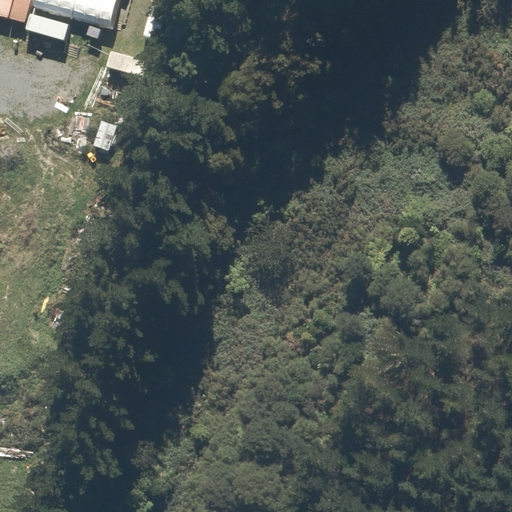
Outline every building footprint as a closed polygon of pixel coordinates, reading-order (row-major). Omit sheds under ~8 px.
[(104,0),(44,0),(34,36),(44,39),(40,53),(59,58),(63,44),(91,52),(104,0)] [(171,10),(152,4),(141,41),(160,46),(171,10)] [(114,49),(109,70),(147,79),(152,59),(114,49)] [(96,95),(103,70),(82,64),(74,89),(96,95)] [(106,74),(102,92),(126,98),(130,79),(106,74)]
